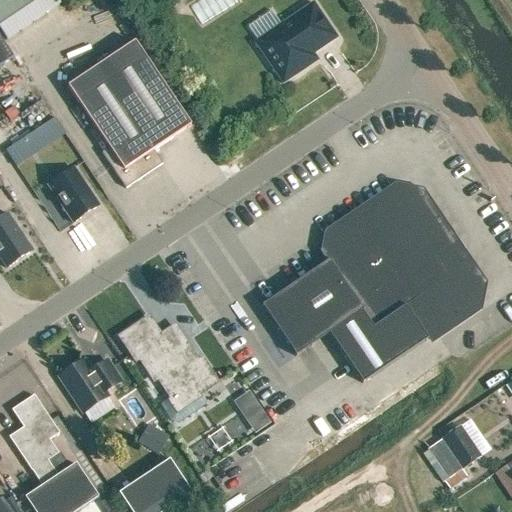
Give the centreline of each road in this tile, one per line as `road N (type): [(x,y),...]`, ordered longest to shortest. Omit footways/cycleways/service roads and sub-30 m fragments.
road 1 (residential): [(420,60),(0,345)]
road 2 (unknown): [(189,217),(263,346),(307,380),(343,386),(459,326),(511,276)]
road 3 (unclassified): [(511,192),(420,60)]
